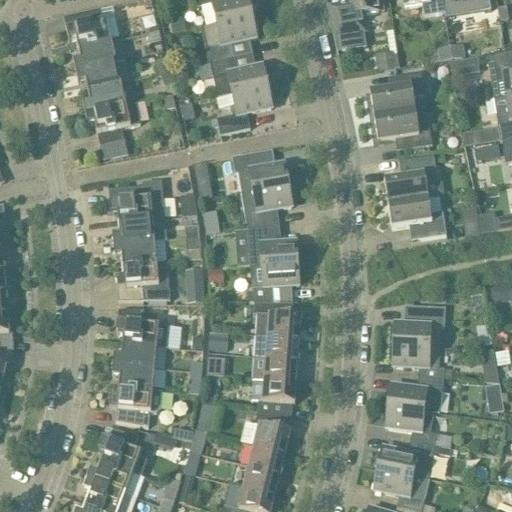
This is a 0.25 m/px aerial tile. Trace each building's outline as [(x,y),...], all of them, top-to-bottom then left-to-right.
[(195,0),(198,11),(202,10),(207,30),(217,28),(252,21),(247,0),(245,0),(223,5),(221,0),(195,0)] [(347,0),(349,8),(330,11),(337,39),(365,35),(362,18),(379,16),(379,14),(384,13),(382,0),(347,0)] [(425,20),(446,17),(442,0),(403,0),(405,11),(423,8),(425,20)] [(442,0),(446,17),(446,22),(491,14),(488,0),(442,0)] [(507,10),(499,12),(501,26),(509,25),(507,10)] [(101,13),(64,21),(67,33),(69,44),(76,43),(79,53),(112,46),(112,43),(120,41),(116,22),(107,24),(103,25),(101,13)] [(207,30),(203,31),(203,32),(205,32),(210,51),(207,52),(211,67),(225,64),(235,61),(232,47),(257,42),(252,21),(217,28),(207,30)] [(162,45),(159,35),(148,37),(151,48),(162,45)] [(76,76),(117,67),(112,46),(79,53),(81,64),(74,65),(76,76)] [(462,50),(438,51),(438,59),(463,58),(462,50)] [(506,101),(511,99),(511,60),(511,55),(487,59),(494,102),(506,100),(506,101)] [(375,59),(378,75),(395,72),(392,56),(375,59)] [(225,64),(211,67),(214,80),(216,80),(221,99),(218,99),(218,100),(233,97),(233,99),(268,91),(263,70),(238,76),(235,61),(225,64)] [(171,63),(155,67),(159,80),(163,79),(174,76),(172,66),(171,63)] [(122,88),(117,67),(76,76),(79,86),(86,85),(88,95),(122,88)] [(201,81),(213,79),(210,67),(198,69),(201,81)] [(174,76),(163,79),(165,88),(176,86),(174,76)] [(371,96),(375,121),(415,114),(413,101),(425,99),(421,76),(397,80),(399,92),(371,96)] [(126,108),(122,88),(88,95),(90,106),(83,107),(86,118),(126,109),(126,108)] [(272,112),(268,91),(233,99),(235,109),(231,110),(233,119),(217,123),(221,140),(251,133),(247,118),(272,112)] [(511,99),(506,101),(506,100),(494,102),(501,146),(511,144),(511,99)] [(126,109),(86,118),(88,128),(95,127),(100,150),(126,144),(123,132),(142,128),(137,106),(126,108),(126,109)] [(415,114),(375,121),(379,146),(404,142),(406,153),(433,149),(429,126),(417,128),(415,114)] [(202,134),(189,137),(191,148),(205,145),(202,134)] [(497,149),(473,152),(475,163),(499,160),(497,149)] [(257,158),(232,162),(235,177),(239,176),(243,198),(289,190),(285,168),(269,171),(267,156),(257,158)] [(388,208),(429,202),(426,186),(438,184),(434,160),(409,164),(411,179),(384,183),(388,208)] [(206,167),(193,169),(195,181),(209,179),(206,167)] [(118,216),(119,227),(153,224),(165,222),(162,185),(143,187),(143,191),(109,194),(111,217),(118,216)] [(243,198),(249,233),(280,230),(278,213),(292,211),(289,190),(243,198)] [(195,220),(194,198),(180,198),(181,220),(195,220)] [(431,217),(429,202),(388,208),(392,233),(419,229),(421,243),(447,239),(443,216),(431,217)] [(511,231),(511,219),(496,222),(498,234),(511,231)] [(120,238),(113,238),(114,249),(155,246),(167,245),(165,222),(153,224),(119,227),(120,238)] [(185,231),(186,243),(200,242),(199,229),(185,231)] [(280,230),(249,233),(251,271),(298,268),(297,246),(283,247),(280,230)] [(200,242),(186,243),(187,254),(201,253),(200,242)] [(157,267),(155,246),(114,249),(115,260),(122,259),(123,270),(157,267)] [(167,266),(157,267),(123,270),(124,281),(117,282),(119,305),(171,304),(167,266)] [(298,268),(251,271),(252,292),(249,292),(250,306),(255,306),(280,307),(280,291),(299,289),(298,268)] [(224,285),(224,272),(209,273),(209,286),(224,285)] [(189,308),(203,307),(201,275),(187,275),(189,308)] [(490,306),(500,305),(500,300),(507,299),(507,292),(490,292),(490,306)] [(258,318),(256,340),(300,343),(301,321),(292,320),(293,307),(280,307),(255,306),(254,318),(258,318)] [(395,328),(394,350),(440,352),(441,331),(445,332),(446,312),(411,311),(411,329),(395,328)] [(118,325),(117,337),(124,338),(123,349),(157,352),(157,351),(168,352),(180,353),(182,332),(170,331),(159,330),(157,329),(158,319),(144,318),(144,313),(119,314),(118,325)] [(0,354),(0,350),(0,338),(9,338),(8,316),(0,316),(0,354)] [(229,338),(211,336),(209,353),(227,355),(229,338)] [(298,364),(300,343),(256,340),(254,361),(266,362),(298,364)] [(155,373),(157,352),(123,349),(122,359),(115,359),(114,369),(155,373)] [(419,372),(418,382),(444,384),(445,373),(439,373),(440,352),(394,350),(393,371),(419,372)] [(484,368),(497,366),(495,355),(482,354),(484,368)] [(265,384),(297,386),(298,364),(266,362),(265,384)] [(191,366),(190,376),(203,378),(204,367),(191,366)] [(153,394),(155,373),(114,369),(113,380),(120,381),(119,391),(153,395),(153,394)] [(203,378),(190,376),(189,386),(202,387),(203,378)] [(444,384),(418,382),(418,393),(392,390),(389,411),(434,417),(434,416),(440,417),(444,384)] [(297,386),(265,384),(253,383),(252,405),(259,405),(258,416),(258,417),(285,421),(286,410),(292,410),(292,408),(295,408),(297,386)] [(153,395),(119,391),(118,402),(111,402),(110,413),(117,414),(116,425),(149,431),(150,417),(156,417),(160,414),(162,395),(153,394),(153,395)] [(208,437),(211,438),(217,412),(202,409),(197,434),(208,437)] [(434,417),(389,411),(387,433),(412,436),(411,447),(435,451),(437,438),(431,437),(434,417)] [(285,421),(258,417),(255,427),(260,428),(254,450),(285,458),(291,436),(282,434),(285,421)] [(105,455),(102,466),(134,477),(142,480),(148,465),(145,458),(133,453),(138,440),(113,433),(109,444),(103,442),(99,453),(105,455)] [(196,434),(190,456),(201,459),(205,460),(208,450),(204,449),(208,437),(197,434),(196,434)] [(147,439),(144,447),(158,452),(162,442),(147,439)] [(435,451),(411,447),(409,458),(383,452),(379,474),(414,480),(416,469),(426,471),(433,467),(435,451)] [(249,471),(280,479),(285,458),(254,450),(249,471)] [(190,456),(184,477),(196,480),(201,459),(190,456)] [(126,498),(134,477),(102,466),(98,476),(91,473),(87,483),(126,498)] [(244,492),(275,500),(280,479),(249,471),(244,492)] [(400,500),(398,510),(406,511),(423,511),(430,484),(414,480),(379,474),(375,495),(400,500)] [(195,482),(186,479),(180,506),(189,508),(195,482)] [(170,482),(168,490),(179,494),(181,486),(170,482)] [(103,511),(121,511),(126,498),(87,483),(84,493),(90,496),(87,506),(103,511)] [(224,511),(272,511),(275,500),(244,492),(230,488),(224,511)] [(160,509),(160,510),(165,511),(172,511),(179,494),(168,490),(160,509)]
